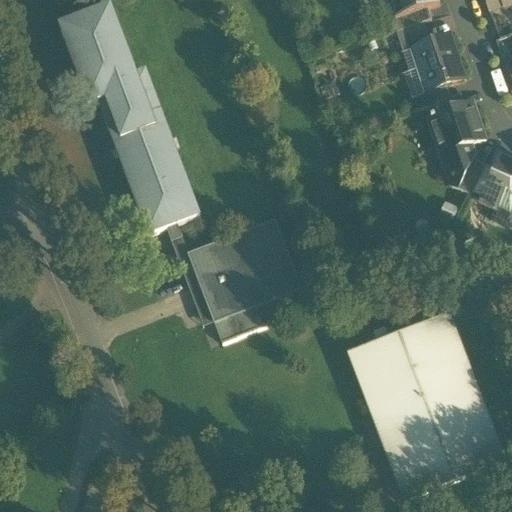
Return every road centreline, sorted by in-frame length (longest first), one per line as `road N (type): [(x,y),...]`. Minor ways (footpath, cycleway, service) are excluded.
road 1 (unclassified): [(100,374),(42,235)]
road 2 (unclassified): [(155,511),(100,374)]
road 3 (residential): [(460,0),(470,48),(504,130),(511,130)]
road 4 (unclassified): [(100,374),(67,511)]
road 5 (unclassified): [(42,235),(0,115)]
